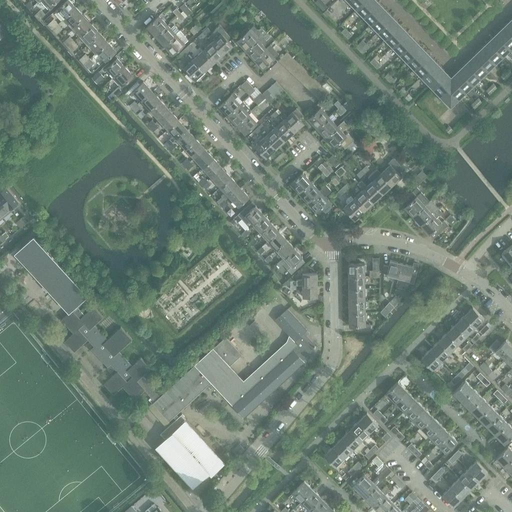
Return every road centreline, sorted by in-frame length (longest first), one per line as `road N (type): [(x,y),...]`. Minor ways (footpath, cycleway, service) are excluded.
road 1 (residential): [(204,511),(335,354),(333,243)]
road 2 (residential): [(511,315),(478,280),(428,252),(380,240),(333,243)]
road 3 (residential): [(198,111),(244,69),(259,84),(276,68),(306,98)]
